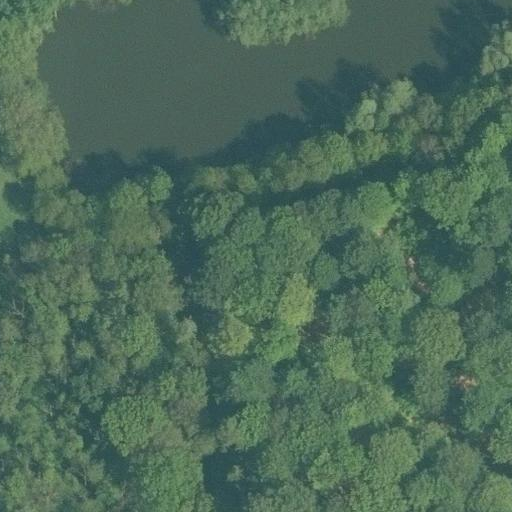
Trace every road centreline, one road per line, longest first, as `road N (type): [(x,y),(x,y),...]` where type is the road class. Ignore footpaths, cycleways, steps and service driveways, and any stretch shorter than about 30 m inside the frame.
road 1 (track): [(58,289),(511,136)]
road 2 (track): [(173,250),(262,511)]
